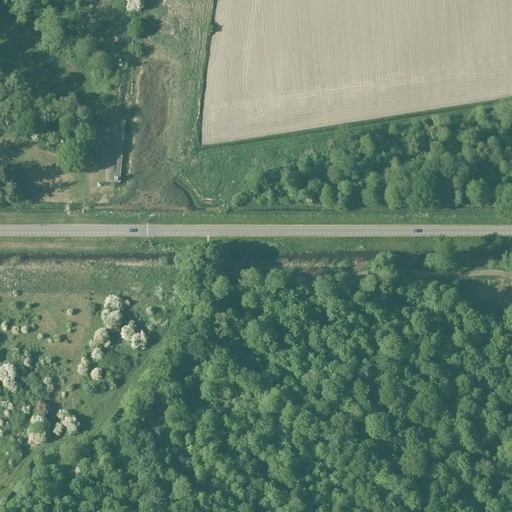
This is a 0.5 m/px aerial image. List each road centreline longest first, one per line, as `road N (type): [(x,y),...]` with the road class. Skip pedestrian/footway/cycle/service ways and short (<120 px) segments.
road 1 (tertiary): [(511,231),(0,232)]
road 2 (track): [(511,273),(421,272),(381,282),(205,274)]
road 3 (track): [(418,498),(188,344)]
road 4 (track): [(205,274),(193,338),(127,424),(160,511)]
road 5 (track): [(415,503),(474,430),(511,356)]
road 6 (track): [(337,136),(511,108)]
